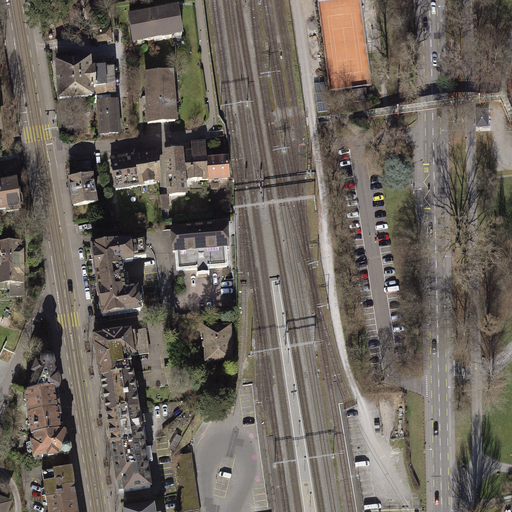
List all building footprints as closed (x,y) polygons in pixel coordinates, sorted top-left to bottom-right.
[(177,8),(130,17),(134,43),(162,38),(162,39),(172,38),(171,36),(182,34),(177,8)] [(91,33),(104,30),(103,25),(90,27),(91,33)] [(91,33),(90,33),(93,44),(111,40),(109,29),(104,30),(91,33)] [(112,61),(94,62),(94,61),(56,64),(59,99),(92,96),(92,94),(114,92),(112,61)] [(171,73),(145,75),(148,106),(146,106),(148,124),(174,122),(172,92),(174,92),(173,83),(171,83),(171,73)] [(350,91),(351,102),(365,101),(364,89),(350,91)] [(101,134),(118,133),(116,102),(98,103),(101,134)] [(488,110),(477,111),(478,127),(484,127),(484,121),(489,121),(488,110)] [(181,152),(184,182),(208,179),(205,150),(205,142),(194,143),(195,151),(181,152)] [(205,150),(208,179),(229,178),(227,157),(212,158),(211,150),(205,150)] [(135,156),(111,160),(116,190),(158,183),(155,152),(136,154),(135,156)] [(181,152),(165,153),(169,195),(185,194),(184,182),(181,152)] [(83,174),(83,178),(91,176),(88,161),(76,163),(78,175),(83,174)] [(92,176),(91,176),(83,178),(69,180),(73,206),(96,203),(92,176)] [(7,212),(19,210),(16,181),(0,183),(0,209),(7,208),(7,212)] [(173,252),(176,252),(177,270),(226,267),(225,248),(229,248),(227,225),(171,229),(173,252)] [(92,247),(97,282),(123,278),(121,263),(133,262),(133,259),(146,257),(144,241),(130,243),(114,243),(92,247)] [(0,242),(0,267),(1,268),(1,272),(22,271),(23,242),(0,242)] [(1,268),(0,267),(0,288),(6,289),(5,285),(10,284),(10,296),(23,296),(22,271),(1,272),(1,268)] [(124,290),(123,278),(97,282),(102,316),(140,310),(139,308),(142,308),(141,298),(138,298),(137,289),(124,290)] [(204,328),(205,361),(231,360),(229,327),(204,328)] [(94,338),(101,378),(128,374),(126,365),(131,364),(129,356),(148,353),(145,330),(94,338)] [(33,374),(24,394),(53,389),(58,389),(53,361),(51,360),(50,359),(47,357),(46,357),(44,357),(42,359),(40,359),(37,365),(35,365),(31,374),(33,374)] [(188,365),(179,366),(181,375),(182,385),(191,384),(188,365)] [(166,377),(181,375),(179,366),(164,368),(166,377)] [(132,373),(128,374),(101,378),(106,413),(138,408),(132,373)] [(55,403),(53,389),(24,394),(28,415),(59,410),(57,403),(55,403)] [(106,413),(111,447),(143,442),(138,408),(106,413)] [(60,416),(59,410),(28,415),(32,437),(33,437),(60,432),(57,417),(60,416)] [(64,431),(60,432),(33,437),(33,442),(32,443),(33,455),(36,457),(46,456),(46,458),(55,457),(55,454),(60,454),(62,456),(66,455),(68,452),(68,448),(66,446),(64,431)] [(150,487),(143,442),(111,447),(118,492),(150,487)] [(183,511),(199,511),(191,454),(173,457),(174,468),(177,467),(183,511)] [(45,506),(45,511),(76,511),(70,470),(42,474),(47,506),(45,506)]
